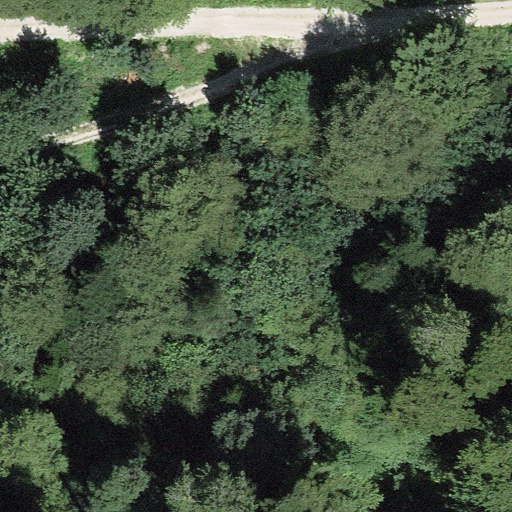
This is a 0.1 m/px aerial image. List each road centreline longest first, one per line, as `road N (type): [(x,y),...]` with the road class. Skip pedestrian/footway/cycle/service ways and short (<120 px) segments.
road 1 (track): [(0,154),(293,55),(362,16),(511,9)]
road 2 (track): [(362,16),(0,27)]
